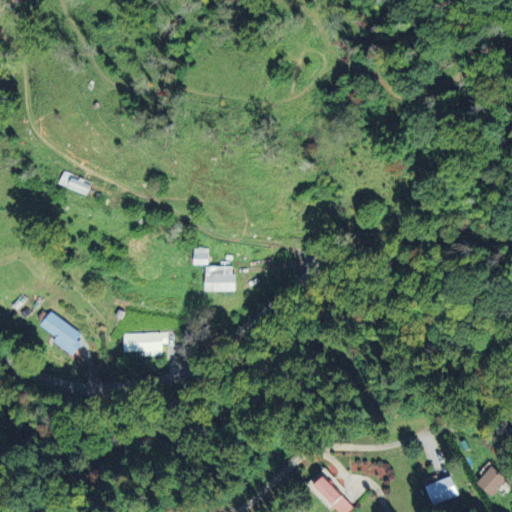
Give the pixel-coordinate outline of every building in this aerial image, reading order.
[(59,184),(88,195),(93,182),(64,171),(59,184)] [(208,247),(194,247),(195,265),(209,264),(208,247)] [(236,266),(206,266),(207,291),(236,291),(236,266)] [(54,342),(72,354),(85,334),(50,312),(41,326),(57,337),(54,342)] [(167,332),(124,333),(124,352),(145,351),(145,356),(162,355),(162,344),(168,344),(167,332)] [(508,478),(492,466),(479,484),(494,496),(508,478)] [(460,495),(452,476),(426,485),(434,505),(460,495)]
